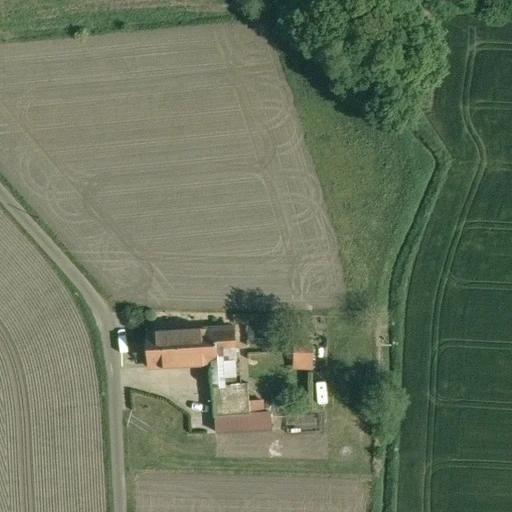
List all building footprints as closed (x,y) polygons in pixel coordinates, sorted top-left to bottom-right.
[(238,348),(237,330),(219,331),(219,349),(238,348)] [(219,331),(151,333),(152,369),(215,367),(220,366),(220,365),(219,349),(219,331)] [(319,371),(322,353),(301,351),(299,369),(319,371)] [(239,379),(238,364),(220,365),(220,366),(215,367),(215,380),(239,379)] [(251,386),(216,388),(217,419),(252,418),(251,386)]
